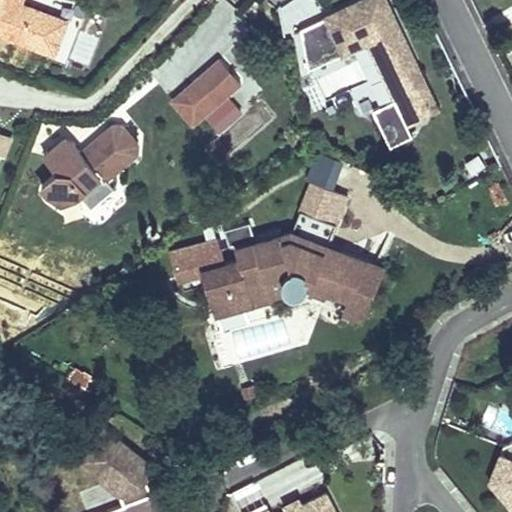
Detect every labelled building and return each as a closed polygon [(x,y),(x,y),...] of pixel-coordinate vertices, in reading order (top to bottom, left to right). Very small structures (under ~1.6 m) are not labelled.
[(0,0),(0,35),(53,56),(67,19),(21,2),(21,0),(0,0)] [(364,0),(359,0),(301,27),(308,68),(335,56),(329,45),(368,27),(387,68),(393,65),(397,75),(389,78),(398,97),(395,98),(373,109),(390,145),(412,135),(407,124),(435,110),(428,94),(425,95),(423,89),(425,88),(410,57),(413,56),(391,9),(386,11),(381,0),(370,0),(365,3),(364,0)] [(386,0),(364,0),(365,3),(370,0),(381,0),(386,11),(391,9),(386,0)] [(329,45),(335,56),(368,40),(395,98),(398,97),(389,78),(397,75),(393,65),(387,68),(368,27),(329,45)] [(197,78),(218,101),(241,81),(220,57),(197,78)] [(184,89),(205,112),(218,101),(197,78),(184,89)] [(214,123),(236,105),(228,96),(207,115),(214,123)] [(240,110),(236,105),(214,123),(218,128),(240,110)] [(44,154),(58,170),(42,184),(48,191),(63,201),(80,193),(101,175),(105,179),(138,151),(138,141),(123,123),(113,123),(82,150),(70,138),(63,138),(44,154)] [(12,136),(0,131),(0,154),(4,156),(12,136)] [(101,175),(85,189),(94,199),(110,185),(105,179),(101,175)] [(310,179),(290,230),(313,239),(334,188),(310,179)] [(291,236),(337,255),(339,250),(290,230),(281,232),(283,238),(291,236)] [(361,319),(382,267),(339,250),(337,255),(291,236),(283,238),(281,232),(235,244),(238,256),(223,260),(219,244),(214,245),(212,238),(170,249),(177,276),(202,269),(209,297),(246,287),(251,304),(270,299),(267,286),(281,282),(281,284),(282,286),(283,288),(284,290),(286,291),(287,292),(290,293),(298,293),(305,287),(325,295),(327,290),(348,299),(343,312),(361,319)] [(159,281),(144,279),(143,290),(157,292),(159,281)] [(281,282),(267,286),(270,299),(290,293),(287,292),(286,291),(284,290),(283,288),(282,286),(281,284),(281,282)] [(246,287),(209,297),(214,314),(251,304),(246,287)] [(77,458),(83,462),(110,430),(104,425),(77,458)] [(110,430),(83,462),(120,492),(124,503),(100,511),(193,511),(184,488),(166,486),(152,492),(143,496),(139,485),(146,477),(154,466),(110,430)] [(511,448),(511,449),(501,453),(511,457),(511,448)] [(511,457),(501,453),(490,479),(511,506),(511,457)] [(146,477),(139,485),(143,496),(152,492),(146,477)] [(270,511),(268,507),(258,511),(336,511),(326,491),(302,504),(289,511),(286,511),(270,511)] [(285,504),(289,511),(302,504),(299,497),(285,504)]
